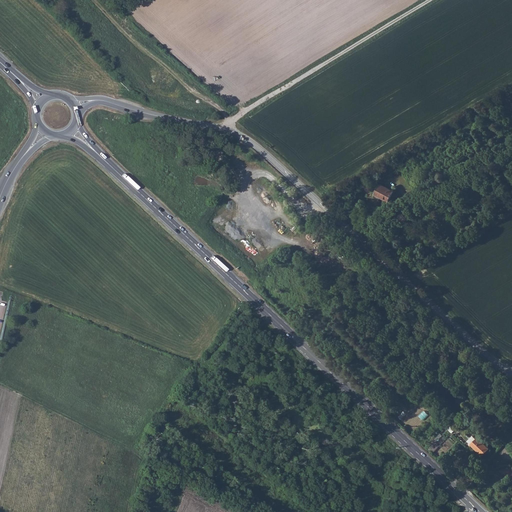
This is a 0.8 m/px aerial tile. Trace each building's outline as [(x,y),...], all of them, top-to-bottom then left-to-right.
[(389,202),(394,192),(380,185),(374,195),(389,202)] [(457,427),(451,421),(449,424),(455,430),(457,427)] [(449,424),(445,428),(452,433),(455,430),(449,424)] [(440,434),(427,448),(432,454),(440,446),(436,442),(442,436),(440,434)] [(476,439),(472,435),(467,440),(471,444),(471,445),(482,455),(489,448),(478,437),(476,439)] [(437,454),(444,458),(453,444),(446,439),(437,454)]
